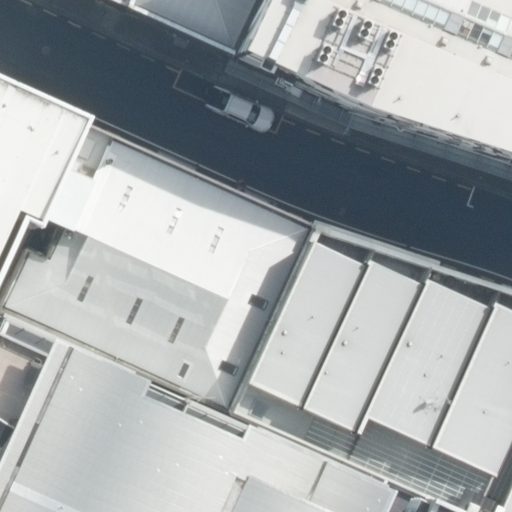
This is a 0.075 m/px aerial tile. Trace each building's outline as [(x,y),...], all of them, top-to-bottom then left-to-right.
[(125,0),(224,45),(244,0),(125,0)] [(511,0),(244,0),(224,45),(349,96),(511,150),(511,0)] [(78,100),(0,64),(0,231),(12,205),(28,213),(78,100)] [(12,205),(0,231),(0,297),(226,407),(307,227),(78,100),(28,213),(12,205)] [(511,511),(511,288),(307,227),(226,407),(393,488),(449,511),(511,511)] [(0,511),(449,511),(393,488),(226,407),(0,297),(0,511)]
